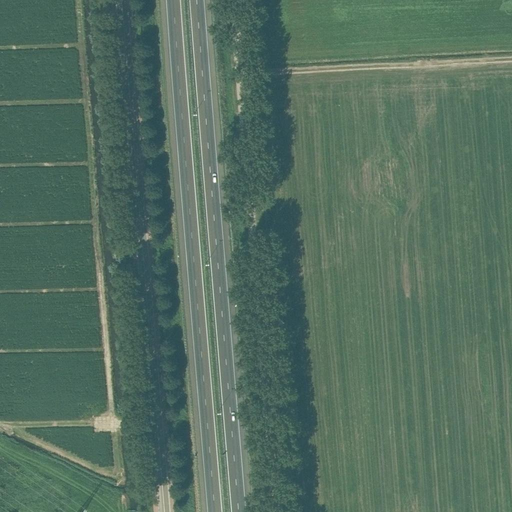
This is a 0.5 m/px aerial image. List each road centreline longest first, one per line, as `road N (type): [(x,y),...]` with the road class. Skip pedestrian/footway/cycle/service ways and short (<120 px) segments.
road 1 (motorway): [(167,0),(211,511)]
road 2 (tertiary): [(164,511),(121,0)]
road 3 (unclassified): [(275,511),(233,0)]
road 4 (motorway): [(241,511),(202,0)]
